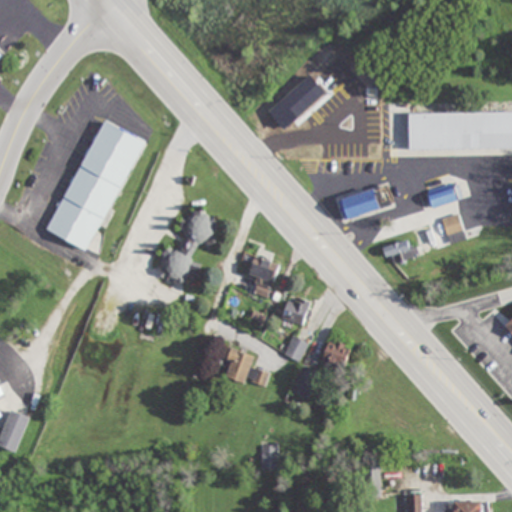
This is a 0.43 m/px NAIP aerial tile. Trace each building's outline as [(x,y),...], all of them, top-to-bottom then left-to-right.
[(511,149),(511,112),(410,112),(410,150),(511,149)] [(312,113),(312,151),(331,151),(331,135),(348,135),(348,113),(312,113)] [(145,140),(102,120),(50,232),(92,252),(145,140)] [(342,198),(348,219),(395,206),(389,185),(342,198)] [(457,203),(454,185),(429,188),(431,206),(457,203)] [(200,279),(200,264),(196,264),(195,248),(219,247),(217,213),(183,214),(184,250),(160,251),(162,281),(200,279)] [(447,235),(464,231),(460,213),(443,218),(447,235)] [(412,245),(386,243),(385,258),(411,260),(412,245)] [(251,274),(259,277),(254,294),(270,299),(280,263),(256,256),(251,274)] [(283,318),(305,325),(313,303),(291,295),(283,318)] [(300,362),(310,344),(295,336),(285,355),(300,362)] [(323,361),(345,368),(352,347),(330,340),(323,361)] [(256,356),(231,348),(223,377),(266,389),(271,372),(253,366),(256,356)] [(291,393),(308,399),(319,374),(302,367),(291,393)] [(31,418),(13,411),(0,442),(0,445),(17,452),(31,418)] [(279,446),(263,446),(263,470),(279,470),(279,446)] [(365,463),(365,496),(381,496),(381,463),(365,463)] [(425,511),(425,495),(406,495),(406,511),(425,511)] [(490,511),(490,501),(450,502),(449,511),(490,511)]
